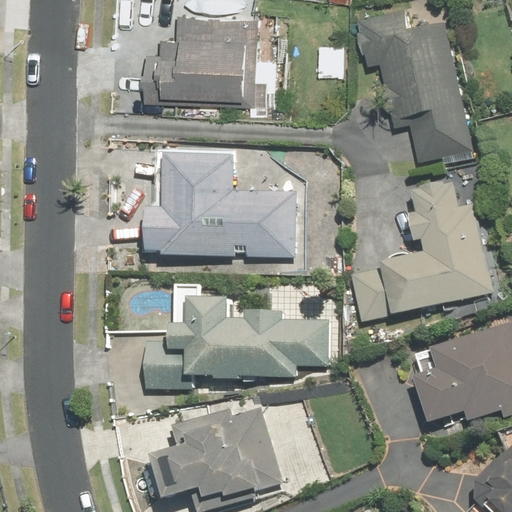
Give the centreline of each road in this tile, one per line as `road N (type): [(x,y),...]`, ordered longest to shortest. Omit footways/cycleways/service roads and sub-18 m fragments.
road 1 (residential): [(75,511),(59,454),(48,341),(57,0)]
road 2 (unknown): [(296,511),(412,460)]
